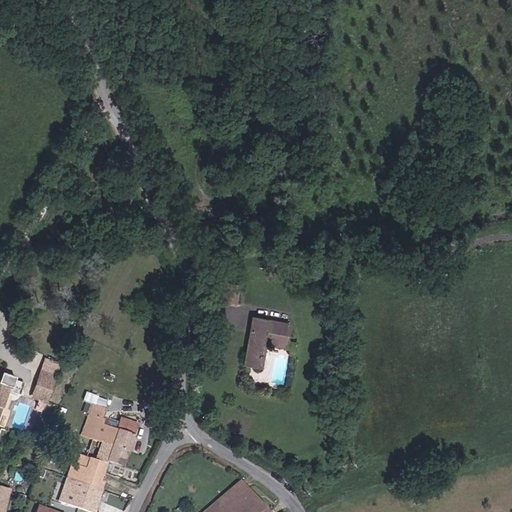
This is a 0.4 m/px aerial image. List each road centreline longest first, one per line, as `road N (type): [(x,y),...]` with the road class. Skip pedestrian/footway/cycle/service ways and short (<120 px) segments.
road 1 (tertiary): [(111,108),(191,286),(190,425)]
road 2 (residential): [(111,108),(70,161),(0,286)]
road 3 (tertiary): [(190,425),(268,479),(299,511)]
